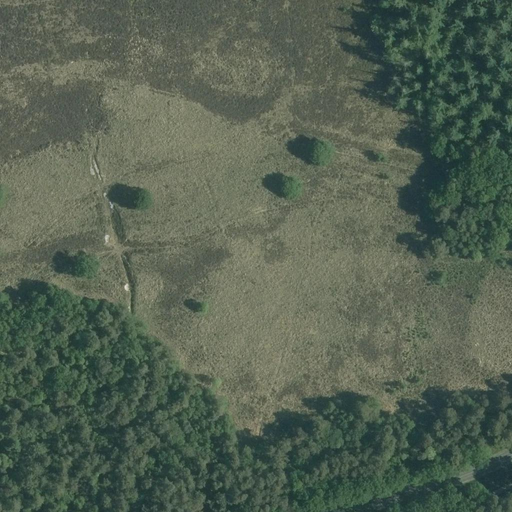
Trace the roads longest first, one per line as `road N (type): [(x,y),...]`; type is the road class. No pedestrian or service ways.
road 1 (track): [(511,183),(304,131),(294,119)]
road 2 (primary): [(343,511),(511,454)]
